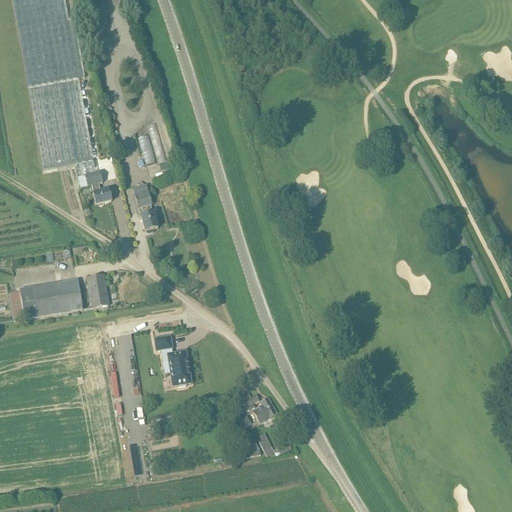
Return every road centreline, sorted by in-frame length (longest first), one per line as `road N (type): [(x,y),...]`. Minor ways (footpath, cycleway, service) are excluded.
road 1 (tertiary): [(330,463),(263,324),(161,0)]
road 2 (unclassified): [(330,463),(233,339),(122,252)]
road 3 (track): [(122,252),(0,175)]
